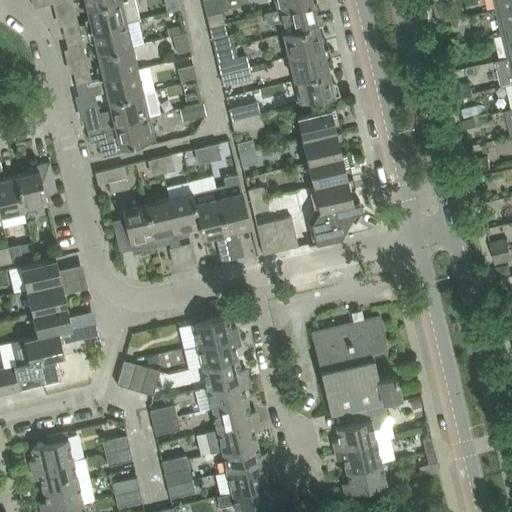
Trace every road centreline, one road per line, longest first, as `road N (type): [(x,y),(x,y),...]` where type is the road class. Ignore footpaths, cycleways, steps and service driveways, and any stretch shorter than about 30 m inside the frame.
road 1 (tertiary): [(415,239),(481,511)]
road 2 (tertiary): [(511,488),(449,231)]
road 3 (tertiary): [(360,0),(415,239)]
road 4 (tertiary): [(449,231),(400,0)]
road 5 (residential): [(301,488),(249,277)]
road 6 (residential): [(107,309),(64,123)]
road 7 (residential): [(0,415),(99,391),(114,331),(107,309)]
road 8 (residential): [(249,277),(415,239)]
road 9 (residential): [(107,309),(249,277)]
road 10 (residential): [(64,123),(45,49),(8,0)]
